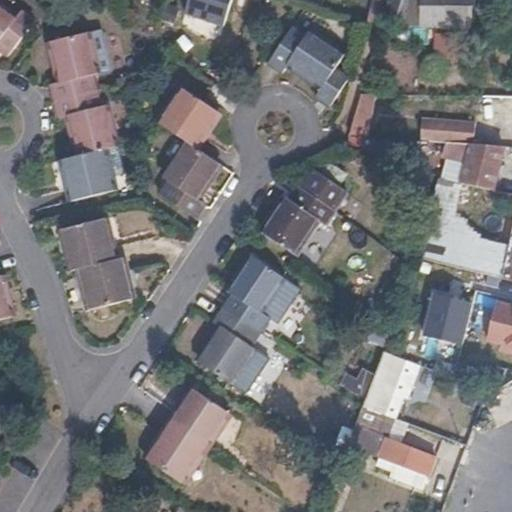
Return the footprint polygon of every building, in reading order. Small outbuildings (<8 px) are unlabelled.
[(105,0),(105,2),(115,9),(117,0),(105,0)] [(401,25),(408,0),(391,0),(386,21),(401,25)] [(420,0),(420,30),(421,30),(471,31),(470,0),(420,0)] [(0,4),(0,45),(13,57),(41,23),(28,11),(19,21),(0,4)] [(168,48),(172,50),(184,9),(171,5),(160,41),(168,48)] [(325,91),(343,68),(345,59),(313,33),(310,38),(297,27),(270,63),(284,74),(291,64),(325,91)] [(421,47),(421,30),(420,30),(387,28),(388,47),(421,47)] [(105,33),(94,35),(104,75),(115,72),(105,33)] [(435,33),(436,56),(462,56),(462,33),(435,33)] [(55,88),(59,104),(102,93),(99,77),(104,75),(94,35),(58,44),(67,84),(55,88)] [(168,125),(189,140),(199,147),(222,113),(186,88),(164,122),(168,125)] [(109,152),(120,149),(112,108),(106,109),(102,93),(59,104),(63,120),(75,117),(84,158),(109,152)] [(379,97),(359,97),(346,138),(378,140),(379,97)] [(163,196),(176,205),(208,153),(199,147),(189,140),(164,177),(171,182),(163,196)] [(442,158),(437,177),(492,189),(501,148),(428,143),(425,156),(442,158)] [(84,158),(67,162),(77,203),(119,193),(109,152),(84,158)] [(195,195),(218,159),(208,153),(176,205),(195,215),(204,201),(195,195)] [(325,226),(347,192),(313,170),(301,188),(299,187),(289,202),(285,200),(262,235),(293,256),(317,220),(325,226)] [(76,273),(85,271),(119,263),(109,220),(67,231),(76,273)] [(230,293),(234,297),(225,311),(260,335),(270,320),(262,315),(285,278),(253,258),(230,293)] [(479,273),(495,277),(506,280),(510,265),(483,258),(479,273)] [(95,313),(134,302),(127,261),(119,263),(85,271),(95,313)] [(0,274),(0,318),(12,316),(2,274),(0,274)] [(511,300),(511,295),(511,281),(510,281),(506,280),(495,277),(489,301),(500,304),(491,339),(504,342),(502,350),(511,352),(511,300)] [(460,344),(471,300),(435,291),(424,335),(460,344)] [(253,346),(260,335),(225,311),(216,323),(224,328),(201,364),(232,385),(255,348),(253,346)] [(402,358),(380,349),(369,378),(387,385),(391,374),(395,376),(402,358)] [(195,391),(171,426),(206,449),(229,414),(195,391)] [(393,418),(359,405),(340,460),(352,465),(359,448),(426,476),(434,457),(386,437),(393,418)] [(147,460),(182,484),(206,449),(171,426),(147,460)]
